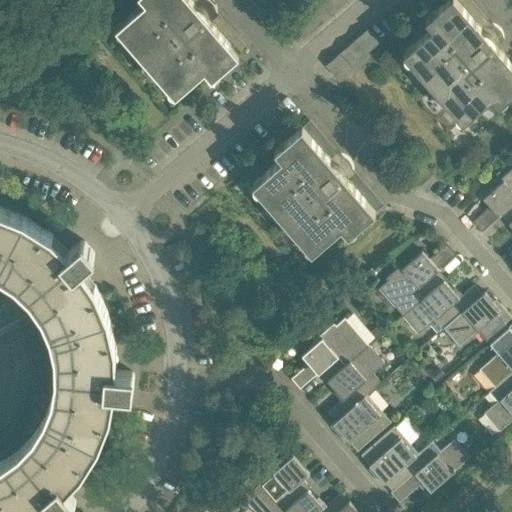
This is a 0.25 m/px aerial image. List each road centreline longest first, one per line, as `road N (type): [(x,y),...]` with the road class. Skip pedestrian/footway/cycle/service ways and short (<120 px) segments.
road 1 (residential): [(511,291),(446,215),(404,198),(291,72)]
road 2 (residential): [(388,511),(269,378),(176,375)]
road 3 (residential): [(124,218),(291,72)]
road 4 (residential): [(176,375),(168,304),(124,218)]
road 5 (residential): [(124,218),(71,172),(0,142)]
road 6 (residential): [(126,511),(162,449),(176,375)]
